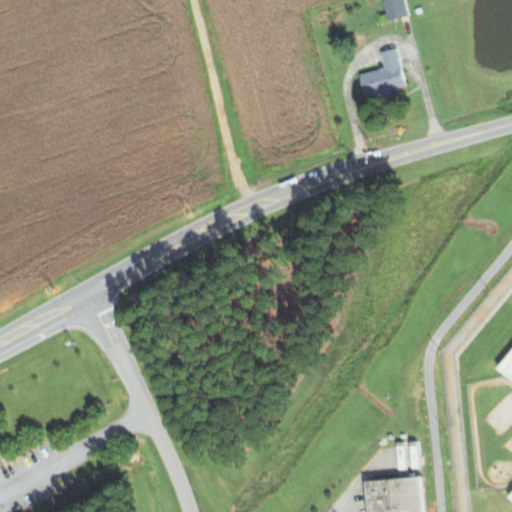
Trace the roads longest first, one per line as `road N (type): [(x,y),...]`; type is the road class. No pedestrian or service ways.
road 1 (primary): [(0,343),(250,201),(511,124)]
road 2 (residential): [(85,296),(189,511)]
